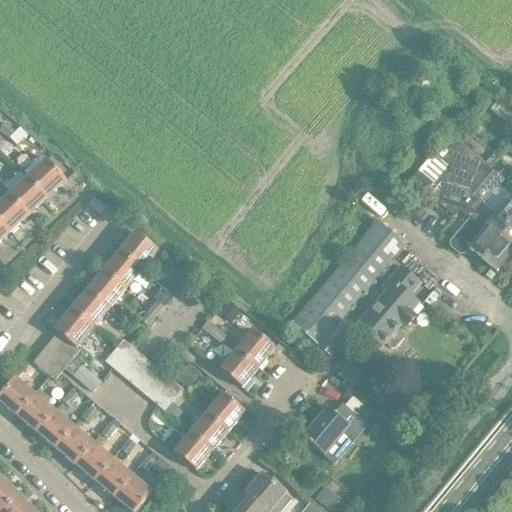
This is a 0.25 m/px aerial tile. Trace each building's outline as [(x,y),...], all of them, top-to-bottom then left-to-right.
[(0,133),(9,141),(14,134),(4,125),(0,130),(0,133)] [(456,219),(460,213),(474,196),(493,173),(450,137),(436,155),(439,158),(449,165),(426,194),(456,219)] [(412,183),(426,194),(449,165),(439,158),(436,155),(412,183)] [(29,180),(48,200),(67,182),(48,162),(29,180)] [(511,197),(511,199),(499,189),(504,182),(493,173),(474,196),(485,205),(478,213),(511,240),(511,197)] [(11,197),(29,217),(48,200),(29,180),(11,197)] [(395,205),(408,215),(420,200),(407,190),(395,205)] [(499,273),(511,256),(511,240),(478,213),(485,205),(474,196),(460,213),(469,220),(450,242),(449,248),(458,257),(463,257),(470,249),(499,273)] [(0,207),(0,222),(11,234),(29,217),(11,197),(0,207)] [(0,244),(11,234),(0,222),(0,244)] [(330,357),(353,329),(342,321),(404,247),(376,224),(292,325),(330,357)] [(120,254),(142,272),(159,252),(137,234),(120,254)] [(142,272),(120,254),(104,273),(126,291),(142,272)] [(403,268),(392,281),(383,292),(387,295),(360,326),(384,347),(421,305),(412,298),(423,285),(403,268)] [(126,291),(104,273),(88,292),(110,311),(126,291)] [(110,311),(88,292),(72,311),(94,330),(110,311)] [(140,322),(147,329),(163,309),(156,303),(140,322)] [(55,331),(59,334),(78,349),(94,330),(72,311),(55,331)] [(201,331),(219,347),(226,339),(208,323),(201,331)] [(238,353),(259,371),(276,351),(255,333),(238,353)] [(51,343),(73,361),(80,352),(78,349),(59,334),(51,343)] [(73,361),(51,343),(44,352),(65,370),(73,361)] [(105,365),(113,371),(131,349),(124,343),(105,365)] [(121,377),(139,356),(131,349),(113,371),(121,377)] [(55,383),(65,370),(44,352),(33,365),(55,383)] [(259,371),(238,353),(222,373),(243,390),(259,371)] [(130,385),(148,363),(139,356),(121,377),(130,385)] [(74,378),(82,368),(73,361),(65,370),(74,378)] [(148,363),(130,385),(138,392),(157,370),(148,363)] [(188,365),(176,379),(179,381),(185,386),(197,372),(190,367),(188,365)] [(80,383),(88,374),(82,368),(74,378),(80,383)] [(157,370),(138,392),(147,399),(165,377),(157,370)] [(88,374),(80,383),(93,395),(101,385),(88,374)] [(165,377),(147,399),(156,407),(174,385),(165,377)] [(0,402),(18,418),(36,397),(35,396),(16,380),(0,399),(0,402)] [(183,392),(174,385),(156,407),(165,414),(183,392)] [(40,391),(35,396),(36,397),(44,403),(48,399),(40,391)] [(61,403),(69,409),(77,400),(70,393),(61,403)] [(208,416),(229,433),(246,414),(224,396),(208,416)] [(36,397),(18,418),(38,434),(55,413),(44,403),(36,397)] [(81,419),(88,425),(97,415),(89,409),(81,419)] [(328,411),(304,440),(311,445),(309,446),(313,449),(314,448),(326,458),(350,430),(356,436),(365,426),(346,409),(338,418),(337,416),(336,418),(328,411)] [(55,413),(38,434),(57,450),(75,429),(55,413)] [(192,435),(213,453),(229,433),(208,416),(192,435)] [(100,434),(107,441),(116,432),(109,426),(100,434)] [(75,429),(57,450),(76,467),(94,445),(75,429)] [(213,453),(192,435),(175,455),(197,472),(213,453)] [(120,452),(127,458),(135,447),(128,441),(120,452)] [(94,445),(76,467),(96,483),(114,461),(94,445)] [(147,473),(155,464),(148,458),(140,468),(147,473)] [(114,461),(96,483),(115,499),(133,478),(114,461)] [(262,476),(246,494),(267,511),(283,511),(292,502),(285,496),(286,496),(262,476)] [(133,478),(115,499),(131,511),(138,511),(153,494),(133,478)] [(0,511),(4,511),(20,497),(2,479),(0,481),(0,511)] [(325,488),(315,501),(328,511),(331,511),(340,501),(325,488)] [(231,511),(267,511),(246,494),(231,511)] [(34,511),(20,497),(4,511),(34,511)]
